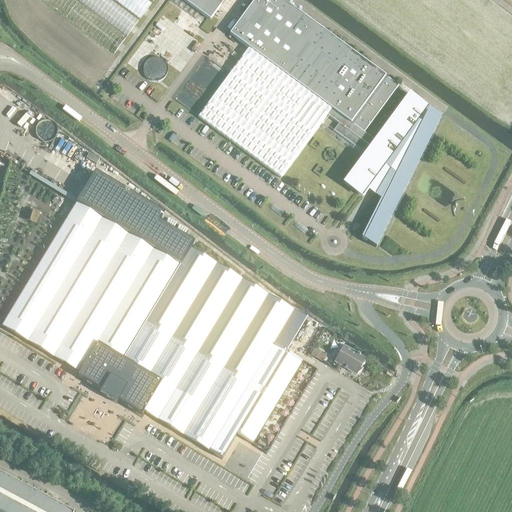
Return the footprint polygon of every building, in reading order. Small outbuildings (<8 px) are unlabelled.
[(127,36),(139,19),(112,0),(78,0),(78,1),(77,1),(65,18),(115,52),(126,36),(127,36)] [(150,0),(115,0),(141,17),(152,1),(150,0)] [(182,0),(210,20),(224,0),(182,0)] [(369,186),(371,188),(384,198),(364,239),(376,248),(441,118),(409,94),(375,141),(364,133),(398,86),(281,0),(254,0),(229,35),(248,49),(198,117),(281,178),(327,116),(338,124),(333,131),(365,154),(343,183),(344,184),(345,183),(362,195),(369,186)] [(149,57),(144,72),(161,78),(166,63),(149,57)] [(52,121),(37,125),(41,139),(56,135),(52,121)] [(67,170),(76,174),(86,154),(77,149),(67,170)] [(95,172),(1,327),(79,374),(77,377),(101,391),(99,394),(108,399),(117,404),(118,401),(142,416),(143,413),(222,460),(237,436),(253,445),(303,362),(287,352),(307,319),(191,249),(194,243),(160,222),(164,214),(95,172)] [(336,363),(357,376),(358,376),(355,374),(359,369),(361,370),(367,360),(361,357),(361,356),(358,354),(358,355),(347,349),(343,346),(338,353),(341,354),(336,363)] [(315,350),(312,356),(317,359),(321,353),(315,350)] [(50,362),(45,373),(55,377),(60,366),(50,362)] [(73,511),(0,472),(0,511),(73,511)]
